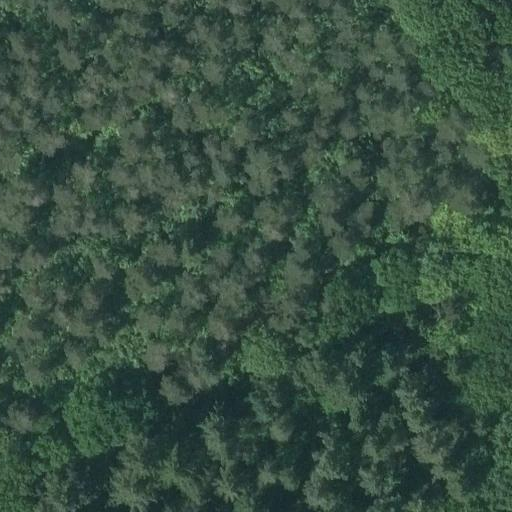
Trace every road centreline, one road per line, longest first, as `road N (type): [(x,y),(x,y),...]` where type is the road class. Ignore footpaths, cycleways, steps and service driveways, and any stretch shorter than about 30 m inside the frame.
road 1 (track): [(0,418),(479,183),(511,127)]
road 2 (track): [(442,0),(511,129)]
